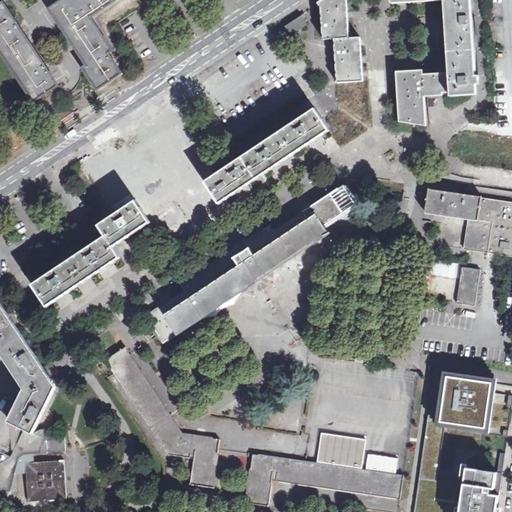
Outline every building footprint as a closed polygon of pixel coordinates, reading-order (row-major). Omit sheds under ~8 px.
[(66,0),(52,10),(90,67),(86,70),(99,90),(123,74),(108,54),(113,51),(91,18),(119,0),(66,0)] [(335,38),(350,38),(349,14),(348,0),(347,0),(322,0),(318,3),(321,8),(324,38),(335,38)] [(443,92),(451,91),(451,96),(477,94),(471,0),(391,0),(394,2),(433,0),(445,0),(446,3),(451,74),(437,75),(424,76),(424,78),(425,96),(439,95),(443,95),(443,92)] [(0,6),(0,48),(36,101),(59,85),(4,3),(0,6)] [(303,15),(301,16),(306,23),(291,33),(293,36),(309,24),(303,15)] [(306,23),(301,16),(286,26),(291,33),(306,23)] [(361,37),(350,38),(335,38),(337,84),(363,82),(362,59),(361,37)] [(508,92),(506,59),(494,59),(496,92),(508,92)] [(424,78),(424,76),(423,71),(397,73),(398,81),(401,121),(427,125),(425,96),(424,78)] [(206,181),(220,203),(330,130),(316,109),(208,180),(206,181)] [(314,206),(326,225),(357,204),(344,186),(314,206)] [(479,219),(482,198),(483,196),(435,189),(432,212),(471,218),(479,219)] [(511,201),(482,198),(479,219),(471,218),(466,249),(511,255),(511,201)] [(151,223),(137,200),(116,214),(100,225),(107,236),(100,240),(34,284),(48,306),(115,261),(121,257),(114,247),(151,223)] [(328,229),(326,225),(314,206),(275,232),(271,226),(246,243),(250,249),(242,254),(238,248),(182,285),(186,291),(148,317),(165,342),(178,334),(176,330),(182,326),(185,330),(205,317),(203,315),(249,284),(251,286),(260,280),(258,277),(265,272),(267,275),(278,268),(276,266),(321,236),(323,238),(327,235),(324,232),(328,229)] [(481,269),(464,267),(458,303),(476,305),(481,269)] [(19,425),(25,428),(34,433),(36,429),(58,386),(33,349),(17,325),(0,299),(0,353),(8,365),(23,388),(8,420),(19,425)] [(107,360),(165,446),(170,443),(174,449),(179,449),(178,456),(195,459),(191,484),(215,488),(221,439),(184,434),(126,347),(107,360)] [(499,511),(505,471),(500,471),(469,466),(467,484),(438,479),(439,474),(447,421),(456,422),(487,426),(491,398),(492,391),(494,381),(448,374),(450,365),(438,363),(415,511),(499,511)] [(34,433),(25,428),(14,451),(9,460),(7,459),(0,463),(0,488),(5,488),(11,492),(13,480),(16,472),(21,471),(27,471),(26,462),(34,462),(33,454),(42,453),(42,450),(48,449),(47,439),(50,433),(52,429),(36,429),(34,433)] [(67,451),(66,432),(50,433),(47,439),(48,449),(48,452),(67,451)] [(253,454),(247,503),(269,506),(273,480),(292,482),(292,478),(300,479),(299,484),(402,498),(405,475),(306,461),(253,454)] [(49,461),(34,462),(26,462),(27,471),(29,501),(68,498),(65,460),(49,461)]
